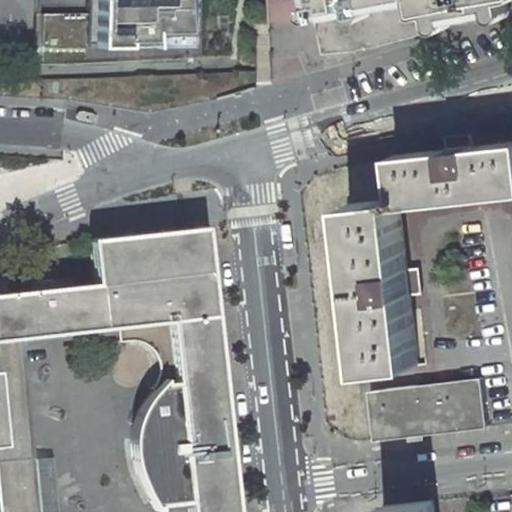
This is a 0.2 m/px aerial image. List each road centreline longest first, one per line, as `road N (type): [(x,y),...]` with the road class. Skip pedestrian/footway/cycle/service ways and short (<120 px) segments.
road 1 (secondary): [(279,493),(251,194),(220,156)]
road 2 (residential): [(511,68),(220,156)]
road 3 (residential): [(279,493),(511,458)]
road 4 (residential): [(140,174),(116,140),(0,129)]
road 5 (secondary): [(140,174),(0,230)]
